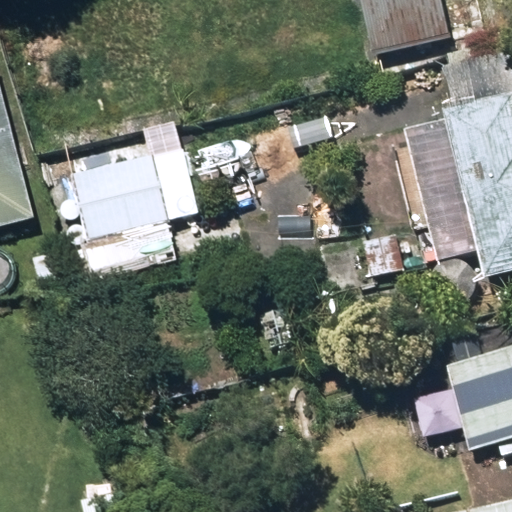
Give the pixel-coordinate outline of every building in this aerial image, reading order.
[(367,0),(381,69),(463,51),(458,35),(489,28),(484,3),(453,10),(450,0),(367,0)] [(459,82),(495,71),(490,53),(454,63),(459,82)] [(0,242),(43,232),(2,74),(0,74),(0,242)] [(440,202),(459,275),(490,266),(498,293),(511,289),(511,113),(413,139),(430,204),(440,202)] [(78,184),(103,288),(183,267),(173,232),(206,223),(190,159),(165,166),(160,144),(108,156),(113,176),(78,184)] [(370,251),(379,288),(403,282),(395,245),(370,251)] [(265,321),(271,351),(295,347),(289,317),(265,321)] [(511,456),(511,362),(456,377),(479,466),(511,456)] [(293,407),(300,444),(326,439),(320,402),(293,407)] [(266,461),(290,444),(275,425),(252,442),(266,461)]
